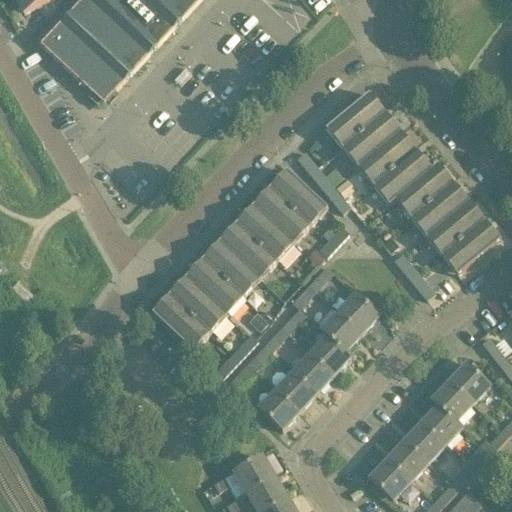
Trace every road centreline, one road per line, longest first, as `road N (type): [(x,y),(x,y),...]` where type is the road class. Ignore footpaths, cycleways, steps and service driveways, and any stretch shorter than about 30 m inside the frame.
road 1 (residential): [(139,278),(298,105),(395,24)]
road 2 (residential): [(335,511),(313,472),(316,442),(511,269)]
road 3 (residential): [(139,278),(0,49)]
road 4 (residential): [(511,197),(405,59),(395,24)]
road 5 (residential): [(98,331),(169,400),(203,455)]
road 6 (residential): [(98,331),(0,431)]
